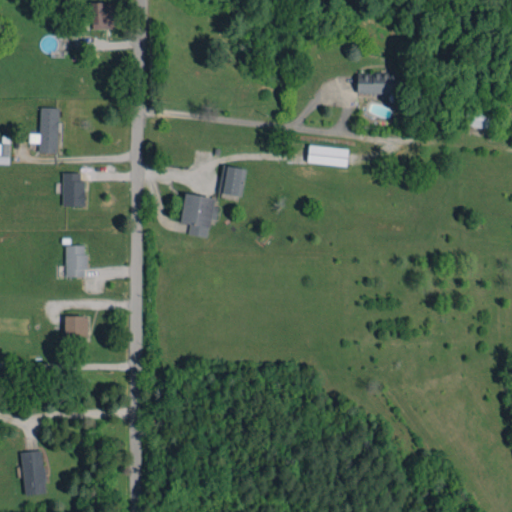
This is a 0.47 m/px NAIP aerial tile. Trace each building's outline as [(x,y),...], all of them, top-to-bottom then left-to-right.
[(114,28),(113,4),(104,5),(104,1),(90,2),(91,29),(114,28)] [(356,92),(397,93),(397,73),(357,73),(356,92)] [(59,107),(40,106),(39,133),(29,133),(29,142),(38,142),(38,152),(57,152),(59,107)] [(494,129),(497,114),(466,108),(464,124),(494,129)] [(346,165),(347,148),(308,144),(307,162),(346,165)] [(245,168),(223,164),(219,192),(241,195),(245,168)] [(62,206),(84,205),(83,171),(61,172),(62,206)] [(187,234),(207,237),(210,218),(215,219),(217,206),(213,205),(214,197),(184,192),(180,222),(189,223),(187,234)] [(65,276),(85,276),(86,244),(65,244),(65,276)] [(65,339),(88,339),(88,315),(64,315),(65,339)] [(19,452),(25,494),(46,492),(41,449),(19,452)]
